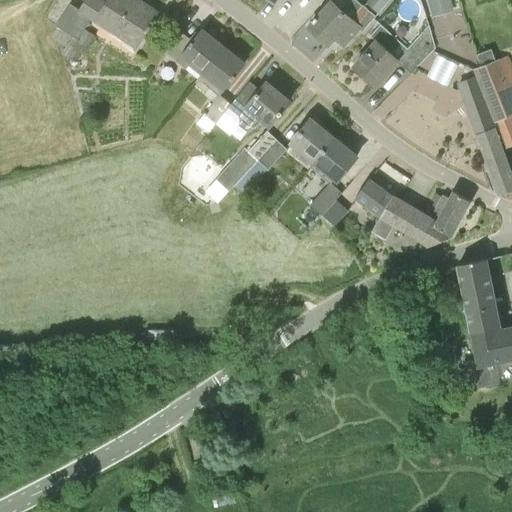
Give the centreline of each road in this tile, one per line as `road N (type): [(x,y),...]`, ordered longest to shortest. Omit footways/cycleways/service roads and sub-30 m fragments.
road 1 (unclassified): [(1,511),(124,447),(361,291),(511,239)]
road 2 (unclassified): [(511,212),(405,153),(219,0)]
